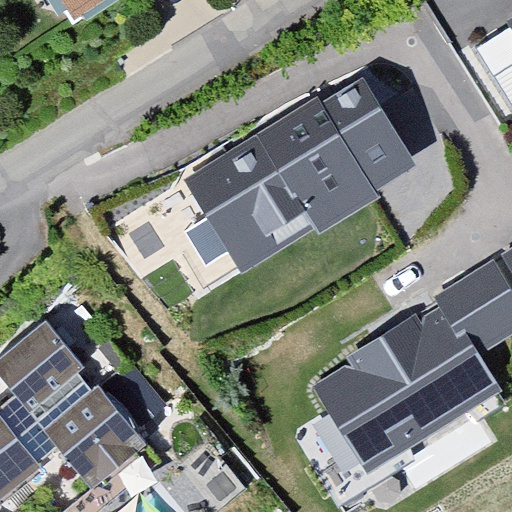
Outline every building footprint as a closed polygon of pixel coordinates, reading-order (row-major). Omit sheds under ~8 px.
[(59,0),(79,30),(122,2),(120,0),(59,0)] [(511,9),(503,15),(511,28),(511,9)] [(364,78),(192,182),(245,269),(417,165),(364,78)] [(511,246),(502,253),(511,269),(511,246)] [(504,388),(481,351),(511,331),(511,285),(495,258),(433,297),(437,304),(312,382),(369,472),(504,388)] [(0,372),(16,392),(0,405),(0,498),(60,449),(93,489),(148,444),(47,322),(0,360),(0,372)]
